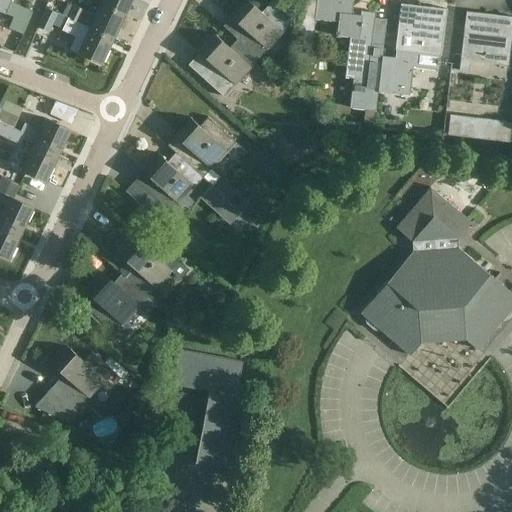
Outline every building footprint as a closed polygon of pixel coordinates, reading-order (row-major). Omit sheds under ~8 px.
[(0,0),(0,10),(28,23),(32,12),(10,3),(11,1),(7,0),(0,0)] [(102,0),(101,3),(124,13),(130,0),(102,0)] [(237,39),(259,58),(267,49),(291,22),(269,3),(261,12),(247,0),(245,0),(230,16),(223,26),(237,39)] [(350,107),(375,110),(377,90),(378,90),(381,56),(370,55),(375,12),(361,11),(361,15),(352,14),(353,0),(316,0),(314,19),(338,22),(336,35),(350,37),(345,76),(353,77),(350,107)] [(67,17),(112,38),(124,13),(101,3),(95,15),(73,5),(67,17)] [(447,9),(408,4),(407,15),(399,14),(395,49),(396,50),(396,57),(391,92),(409,94),(414,52),(441,55),(447,9)] [(77,53),(100,64),(112,38),(67,17),(67,18),(45,8),(37,26),(49,31),(52,24),(84,39),(77,53)] [(459,71),(468,72),(470,60),(508,65),(511,34),(511,16),(466,11),(459,71)] [(202,77),(224,96),(235,85),(250,67),(259,58),(237,39),(229,48),(214,35),(198,52),(213,65),(202,77)] [(378,90),(391,92),(396,57),(381,55),(381,56),(378,90)] [(34,144),(57,155),(69,129),(46,118),(40,130),(24,122),(20,130),(13,127),(22,108),(2,98),(0,102),(0,126),(23,138),(34,143),(34,144)] [(175,153),(202,178),(226,151),(226,150),(234,142),(207,117),(199,126),(190,118),(167,145),(175,153)] [(490,119),(488,139),(509,141),(511,121),(490,119)] [(23,138),(0,126),(0,135),(19,145),(23,138)] [(45,181),(57,155),(34,144),(21,169),(45,181)] [(138,184),(170,213),(179,204),(195,186),(202,178),(175,153),(167,161),(158,153),(142,171),(147,175),(138,184)] [(236,192),(221,177),(212,186),(227,201),(236,192)] [(413,250),(360,313),(410,355),(421,342),(465,339),(478,350),(511,309),(511,292),(458,247),(457,237),(458,237),(471,221),(430,187),(396,228),(411,241),(412,241),(413,250)] [(0,223),(20,233),(32,207),(9,196),(2,209),(0,207),(0,223)] [(0,254),(8,258),(20,233),(0,223),(0,254)] [(125,277),(147,297),(171,270),(180,279),(188,269),(158,241),(149,250),(135,237),(119,255),(134,268),(125,277)] [(147,297),(125,277),(121,273),(113,283),(102,273),(87,290),(86,290),(95,299),(87,308),(114,332),(122,324),(123,323),(137,307),(146,315),(156,305),(147,297)] [(176,317),(182,322),(195,325),(196,321),(182,310),(176,317)] [(58,415),(69,419),(88,397),(104,380),(112,371),(121,379),(127,372),(108,355),(102,361),(91,351),(83,360),(68,347),(52,365),(63,374),(34,406),(44,410),(58,415)] [(194,461),(234,468),(248,396),(236,394),(242,361),(179,349),(172,383),(208,390),(194,461)] [(58,415),(44,410),(40,419),(53,425),(58,415)] [(39,492),(39,511),(80,511),(80,490),(39,492)]
